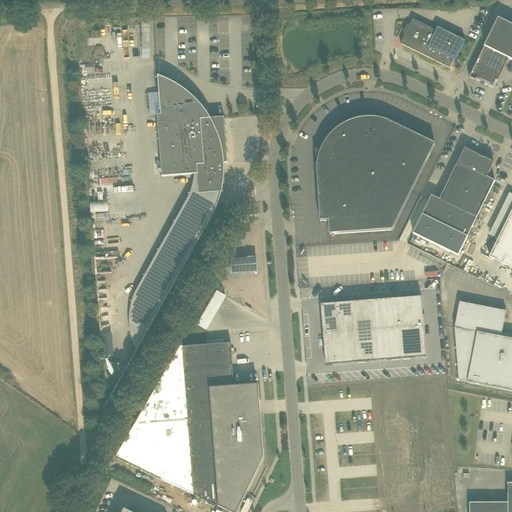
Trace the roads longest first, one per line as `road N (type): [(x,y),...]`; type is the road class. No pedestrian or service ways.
road 1 (residential): [(511,137),(382,75),(330,83),(290,115),(273,163),(297,500)]
road 2 (track): [(91,472),(48,11)]
road 3 (unclassified): [(0,16),(261,1)]
